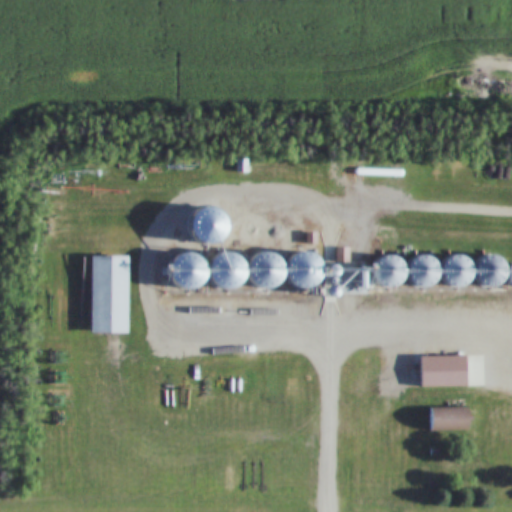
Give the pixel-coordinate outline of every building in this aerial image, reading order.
[(163,177),(176,177),(176,198),(163,198),(163,177)] [(217,291),(230,286),(235,273),(230,260),(217,254),(204,259),(199,272),(204,285),(217,291)] [(256,291),(269,286),(274,273),(269,260),(256,254),(243,260),(237,272),(243,285),(256,291)] [(295,290),(308,285),(314,272),(309,259),(296,254),(283,259),(277,272),(282,285),(295,290)] [(153,257),(190,257),(189,334),(153,334),(153,257)] [(482,289),(493,284),(498,273),(494,262),(482,257),(471,262),(467,273),(471,284),(482,289)] [(81,258),(118,258),(117,335),(80,335),(81,258)] [(381,290),(392,285),(397,274),(392,263),(381,258),(370,263),(365,274),(370,285),(381,290)] [(414,289),(425,285),(430,274),(426,263),(415,258),(403,262),(399,274),(403,285),(414,289)] [(449,289),(460,285),(464,274),(460,262),(449,258),(438,262),(433,273),(437,284),(449,289)] [(345,264),(358,264),(358,273),(345,273),(345,264)] [(329,266),(338,266),(338,283),(329,283),(329,266)] [(510,288),(511,287),(511,268),(510,268),(503,271),(500,278),(503,285),(510,288)] [(319,290),(323,288),(325,284),(323,279),(319,278),(314,279),(312,284),(314,288),(319,290)] [(350,290),(355,289),(356,284),(355,280),(350,278),(346,280),(344,284),(346,289),(350,290)] [(410,359),(455,358),(456,387),(410,389),(410,359)] [(421,408),(460,408),(460,432),(420,431),(421,408)]
